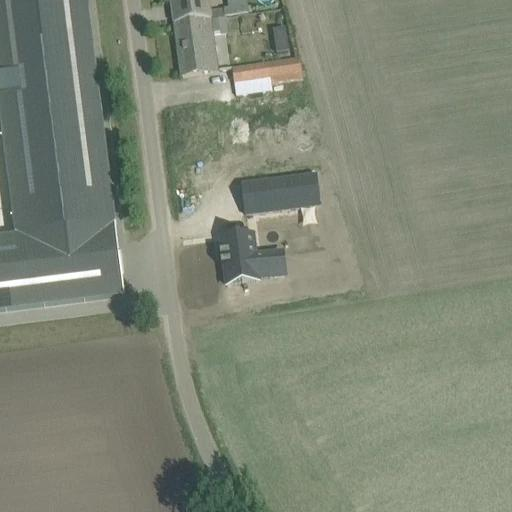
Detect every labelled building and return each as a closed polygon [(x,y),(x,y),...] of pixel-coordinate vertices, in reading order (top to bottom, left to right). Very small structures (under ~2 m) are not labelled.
[(0,0),(0,107),(17,239),(0,241),(0,316),(126,301),(87,0),(0,0)] [(210,13),(208,0),(171,0),(175,26),(200,23),(211,22),(223,21),(222,11),(210,13)] [(223,21),(211,22),(200,23),(175,26),(182,79),(218,74),(214,40),(228,38),(225,21),(223,21)] [(278,30),(281,53),(292,52),(289,29),(278,30)] [(303,82),(300,62),(297,62),(278,65),(266,67),(232,72),(236,99),(243,98),(273,93),(272,87),(303,82)] [(318,168),(248,178),(252,205),(322,197),(318,168)] [(265,225),(210,233),(218,282),(272,274),(272,270),(310,265),(304,234),(267,240),(265,225)]
